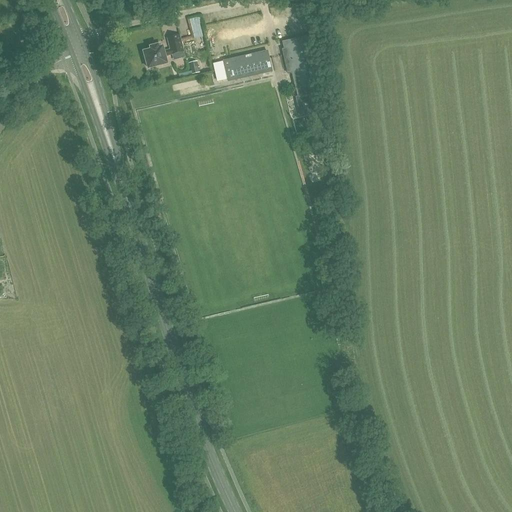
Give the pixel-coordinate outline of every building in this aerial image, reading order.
[(193,39),(203,36),(200,23),(189,25),(193,39)] [(172,56),(184,52),(181,40),(180,35),(167,38),(170,51),(164,52),(163,47),(159,48),(158,45),(151,47),(152,50),(144,52),(149,68),(167,63),(166,57),(172,56)] [(315,49),(313,35),(282,42),(284,49),(282,50),(288,75),(292,74),(298,97),(296,97),(300,116),(316,112),(312,95),(313,94),(312,87),(310,77),(319,76),(317,68),(319,67),(315,49)] [(272,72),(267,51),(224,61),(228,80),(228,82),(272,72)] [(228,80),(224,61),(214,64),(215,71),(216,72),(218,82),(228,80)] [(199,73),(197,62),(189,63),(192,74),(199,73)]
